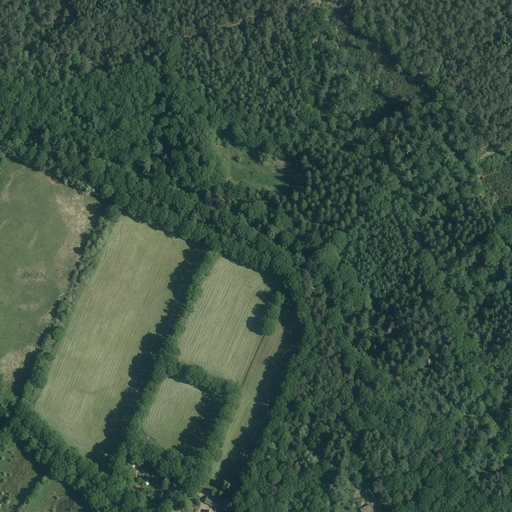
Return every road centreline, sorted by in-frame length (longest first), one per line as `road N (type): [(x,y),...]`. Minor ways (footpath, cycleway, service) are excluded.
road 1 (track): [(511,448),(496,429),(397,189)]
road 2 (track): [(397,189),(320,0)]
road 3 (track): [(30,0),(2,141)]
road 4 (track): [(412,0),(511,74)]
